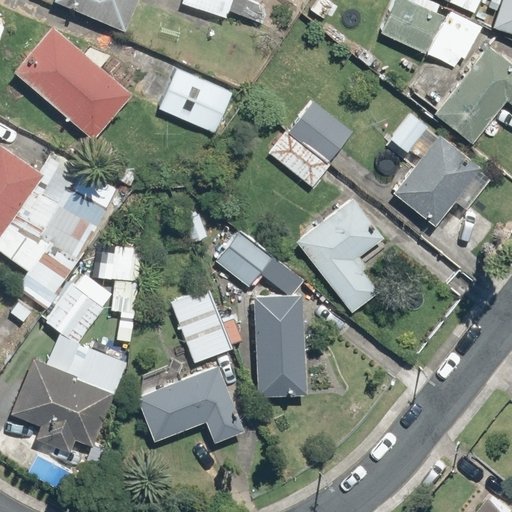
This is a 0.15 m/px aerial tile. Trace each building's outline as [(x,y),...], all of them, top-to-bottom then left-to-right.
[(133,0),(55,0),(122,28),(133,0)] [(254,0),(181,0),(220,15),(223,8),(255,20),(262,3),(254,0)] [(477,28),(421,0),(392,0),(378,30),(456,69),(477,28)] [(444,0),(470,12),(475,0),(444,0)] [(511,32),(511,0),(498,0),(490,26),(511,32)] [(129,92),(48,21),(7,67),(88,138),(129,92)] [(511,103),(511,65),(483,43),(431,110),(470,139),(503,96),(511,103)] [(170,66),(154,105),(211,128),(227,89),(170,66)] [(349,133),(311,99),(265,151),(303,185),(349,133)] [(460,206),(486,174),(406,109),(386,134),(415,157),(388,190),(430,224),(451,199),(460,206)] [(0,250),(53,287),(74,255),(117,194),(52,150),(39,169),(0,141),(0,250)] [(293,237),(346,308),(373,288),(357,266),(363,262),(355,252),(379,234),(349,195),(293,237)] [(303,278),(238,225),(211,259),(249,289),(250,392),(302,391),(300,282),(303,278)] [(135,279),(139,245),(111,241),(107,275),(135,279)] [(44,319),(75,341),(111,292),(80,269),(44,319)] [(229,344),(200,277),(162,293),(191,361),(229,344)] [(30,351),(7,414),(35,424),(31,436),(67,449),(71,438),(90,445),(123,356),(81,341),(71,366),(30,351)] [(179,358),(127,378),(150,438),(203,417),(212,440),(240,430),(213,361),(184,372),(179,358)] [(511,511),(488,492),(471,511),(511,511)]
